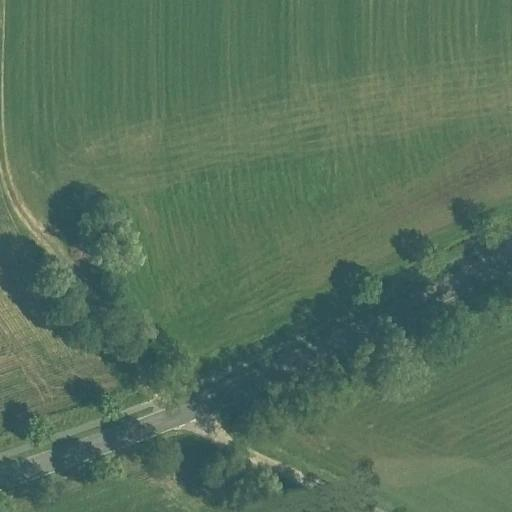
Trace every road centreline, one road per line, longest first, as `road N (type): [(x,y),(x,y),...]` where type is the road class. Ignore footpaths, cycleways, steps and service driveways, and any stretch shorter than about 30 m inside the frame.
road 1 (tertiary): [(511,259),(184,414)]
road 2 (residential): [(184,414),(362,511)]
road 3 (tertiary): [(184,414),(0,478)]
